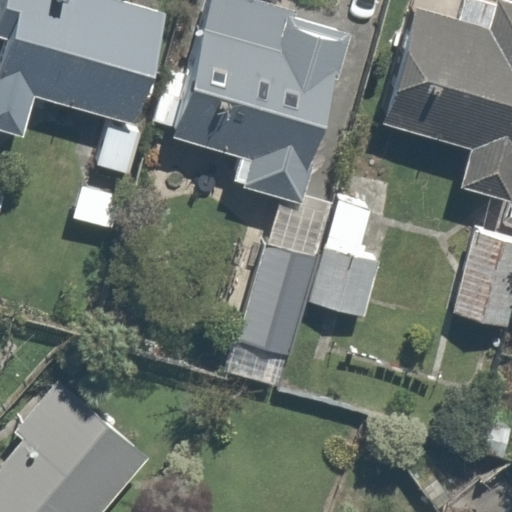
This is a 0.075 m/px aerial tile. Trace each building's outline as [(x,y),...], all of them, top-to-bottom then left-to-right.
[(0,127),(21,134),(32,94),(134,122),(165,11),(128,0),(0,0),(0,34),(3,36),(0,45),(0,127)] [(268,0),(208,0),(170,134),(238,153),(232,177),(241,180),(240,184),(299,200),(311,157),(307,156),(330,74),(337,76),(350,30),(293,14),(295,7),(268,0)] [(511,0),(403,0),(378,110),(455,127),(443,179),(498,191),(511,128),(511,0)] [(137,130),(107,121),(94,162),(125,172),(137,130)] [(119,195),(80,184),(71,215),(110,226),(119,195)] [(335,216),(279,199),(225,374),(281,391),(308,305),(365,322),(399,211),(342,193),(335,216)] [(497,313),(511,246),(511,230),(463,220),(444,302),(497,313)] [(0,511),(94,511),(144,453),(48,372),(0,428),(0,511)]
